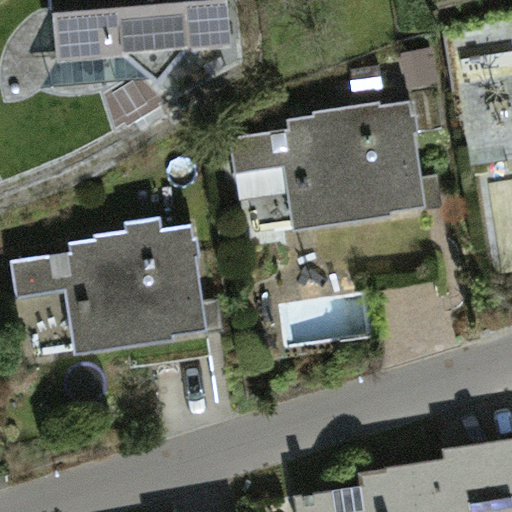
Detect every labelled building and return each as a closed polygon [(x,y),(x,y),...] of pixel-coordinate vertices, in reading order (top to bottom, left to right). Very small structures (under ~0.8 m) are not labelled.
[(219,0),(46,0),(50,59),(222,48),(219,0)] [(285,145),(230,153),(235,183),(283,176),(292,232),(417,214),(401,105),(282,123),(285,145)] [(511,179),(489,181),(494,273),(511,272),(511,179)] [(66,265),(1,272),(5,306),(60,300),(67,365),(206,350),(193,235),(64,249),(66,265)] [(361,499),(291,507),(291,511),(511,511),(511,443),(442,452),(444,473),(359,483),(361,499)]
